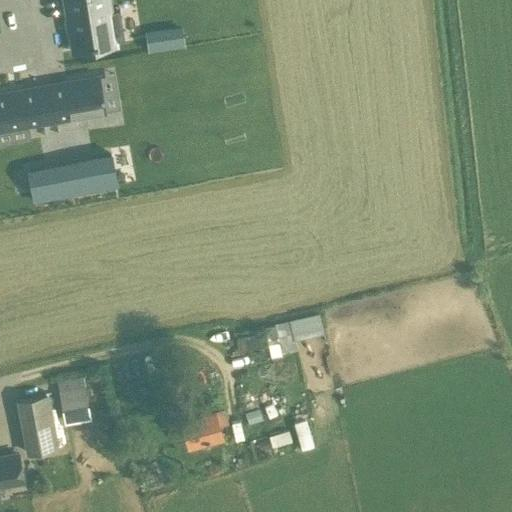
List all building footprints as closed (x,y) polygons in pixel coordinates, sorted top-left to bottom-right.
[(103,0),(63,0),(71,47),(120,39),(115,11),(106,12),(103,0)] [(140,63),(120,66),(122,84),(143,82),(140,63)] [(101,74),(51,83),(57,118),(107,110),(101,74)] [(40,85),(0,91),(0,127),(46,120),(40,85)] [(111,154),(77,160),(83,190),(116,183),(115,176),(111,154)] [(44,166),(28,169),(32,192),(33,199),(50,196),(44,166)] [(298,346),(296,336),(324,329),(320,310),(265,323),(272,353),(298,346)] [(237,333),(237,345),(268,343),(267,331),(237,333)] [(84,385),(58,390),(62,414),(89,409),(84,385)] [(58,448),(49,393),(16,399),(26,453),(58,448)] [(214,410),(181,419),(188,444),(221,435),(214,410)] [(295,419),(301,446),(314,443),(308,416),(295,419)] [(0,484),(22,480),(17,452),(0,454),(0,484)]
